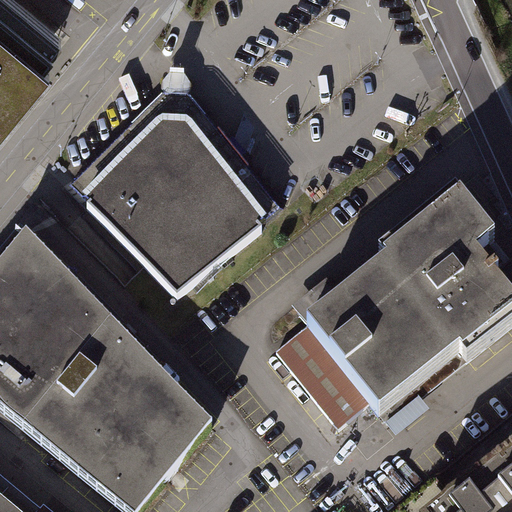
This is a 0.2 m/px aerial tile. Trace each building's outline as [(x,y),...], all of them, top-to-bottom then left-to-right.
[(3,0),(0,0),(0,116),(59,44),(3,0)] [(259,230),(284,210),(192,95),(186,99),(166,98),(161,93),(74,180),(89,194),(82,202),(89,210),(87,212),(177,302),(262,234),(259,230)] [(497,250),(456,202),(290,340),(371,436),(511,317),(511,313),(474,269),(497,250)] [(143,511),(213,429),(26,236),(0,268),(0,411),(121,511),(143,511)] [(511,511),(511,460),(442,511),(511,511)] [(12,511),(0,502),(0,511),(12,511)]
